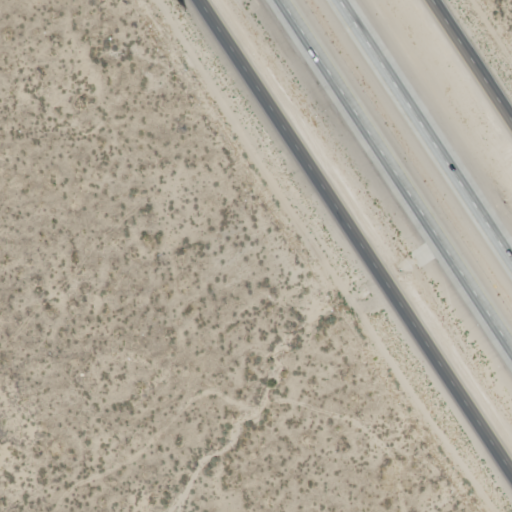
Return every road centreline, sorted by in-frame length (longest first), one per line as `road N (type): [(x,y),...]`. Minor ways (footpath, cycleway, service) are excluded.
road 1 (secondary): [(200,0),(511,471)]
road 2 (motorway): [(279,0),(511,351)]
road 3 (motorway): [(511,262),(338,0)]
road 4 (secondary): [(511,118),(433,0)]
